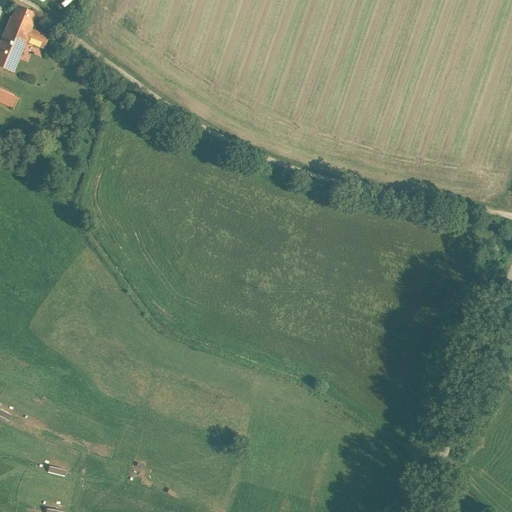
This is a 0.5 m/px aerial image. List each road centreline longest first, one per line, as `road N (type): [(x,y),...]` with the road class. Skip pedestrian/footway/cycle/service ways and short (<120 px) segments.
road 1 (track): [(511,214),(426,213),(374,201),(219,146),(116,81)]
road 2 (track): [(511,277),(423,511)]
road 3 (track): [(23,0),(67,29),(116,81)]
